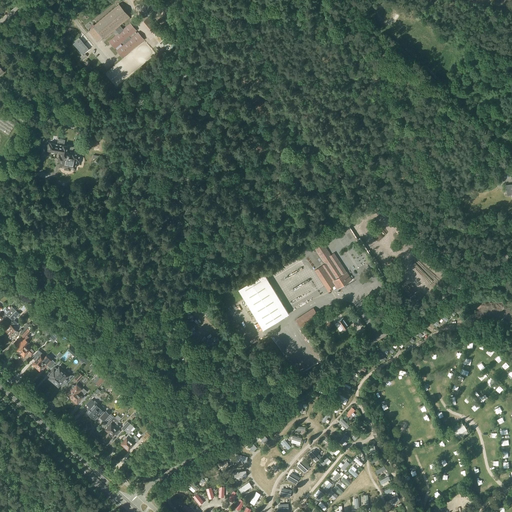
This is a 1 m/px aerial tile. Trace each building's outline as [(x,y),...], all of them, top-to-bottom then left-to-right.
[(123,29),(120,25),(130,17),(119,4),(95,24),(96,25),(89,31),(98,41),(101,39),(104,42),(114,33),(116,35),(109,41),(115,48),(116,48),(119,45),(122,42),(124,44),(121,46),(117,49),(116,50),(122,57),(144,39),(138,32),(131,38),(129,36),(136,30),(130,23),(123,29)] [(82,54),(89,49),(80,38),(73,44),(82,54)] [(75,127),(77,119),(64,117),(62,125),(75,127)] [(63,145),(64,140),(57,139),(57,144),(52,143),(49,143),(48,146),(47,150),(60,152),(59,156),(58,156),(57,160),(60,160),(59,165),(64,166),(64,168),(65,169),(67,170),(69,169),(69,167),(75,168),(75,165),(77,165),(79,164),(79,161),(78,159),(80,150),(74,149),(74,147),(63,145)] [(106,164),(107,157),(93,155),(92,162),(106,164)] [(330,255),(322,243),(315,248),(326,263),(315,270),(328,290),(335,285),(337,289),(351,279),(334,253),(330,255)] [(263,329),(289,314),(264,274),(239,289),(263,329)] [(8,316),(9,318),(16,310),(12,307),(9,310),(5,306),(2,309),(0,312),(0,321),(3,318),(6,314),(8,316)] [(301,327),(303,326),(318,316),(313,309),(296,320),(301,327)] [(9,334),(17,325),(19,323),(14,319),(20,313),(19,313),(16,310),(9,318),(13,321),(4,330),(9,334)] [(343,330),(349,326),(343,318),(337,321),(343,330)] [(22,330),(24,332),(31,324),(29,322),(28,324),(27,324),(22,330)] [(9,334),(12,337),(13,336),(14,337),(18,332),(17,331),(20,328),(17,325),(9,334)] [(19,352),(20,352),(20,353),(28,344),(29,343),(26,340),(29,337),(27,335),(30,331),(28,329),(21,336),(24,338),(19,344),(19,345),(20,346),(17,350),(18,350),(18,351),(19,352)] [(58,335),(54,331),(49,336),(54,340),(58,335)] [(35,351),(28,344),(20,353),(21,353),(21,354),(22,355),(23,355),(24,356),(24,355),(25,355),(26,354),(26,353),(27,352),(31,356),(35,351)] [(70,346),(67,350),(75,357),(79,353),(70,346)] [(38,350),(32,357),(34,359),(35,360),(33,363),(32,364),(33,364),(33,365),(34,366),(35,366),(36,367),(44,358),(43,358),(44,358),(45,356),(38,350)] [(44,358),(36,367),(36,368),(38,369),(40,371),(45,365),(46,364),(50,367),(54,362),(51,359),(51,358),(47,354),(44,358)] [(77,358),(85,365),(88,362),(86,360),(80,355),(77,358)] [(51,380),(53,382),(63,370),(59,366),(55,370),(53,368),(48,374),(50,376),(48,378),(49,378),(49,379),(51,381),(51,380)] [(64,371),(63,370),(53,382),(55,384),(57,386),(57,385),(58,386),(59,385),(60,384),(60,383),(63,381),(64,381),(65,381),(67,383),(74,375),(73,376),(72,375),(69,375),(64,371)] [(74,378),(78,382),(83,376),(79,372),(74,378)] [(102,375),(95,383),(98,386),(106,378),(102,375)] [(82,387),(77,383),(75,386),(74,385),(73,385),(72,386),(72,387),(73,388),(67,394),(68,395),(68,396),(69,397),(70,397),(72,399),(82,387)] [(82,400),(86,396),(84,394),(87,391),(84,389),(82,387),(72,399),(74,400),(74,401),(75,402),(76,402),(76,403),(81,398),(82,400)] [(86,412),(90,416),(96,409),(98,407),(100,405),(94,401),(88,408),(89,409),(86,412)] [(100,417),(104,421),(112,412),(104,405),(102,408),(105,411),(104,412),(100,417)] [(96,409),(90,416),(95,419),(96,418),(98,416),(99,417),(100,417),(104,412),(104,411),(98,407),(96,409)] [(109,432),(114,426),(117,423),(119,421),(111,413),(104,421),(108,424),(107,425),(107,426),(108,426),(105,429),(106,429),(106,430),(107,431),(108,431),(109,432)] [(147,421),(156,429),(158,426),(150,418),(147,421)] [(117,423),(114,426),(109,432),(109,433),(111,434),(112,435),(114,433),(116,435),(120,430),(118,428),(120,426),(117,423),(119,421),(117,423)] [(124,431),(124,430),(130,424),(127,421),(121,428),(124,431)] [(457,436),(459,439),(469,433),(467,430),(464,425),(462,422),(452,428),(454,432),(453,432),(456,437),(457,436)] [(124,445),(124,446),(132,437),(130,434),(132,432),(130,430),(134,427),(130,424),(124,430),(128,434),(126,436),(125,436),(123,438),(123,439),(124,440),(121,443),(122,444),(123,446),(124,445)] [(132,437),(124,446),(125,446),(125,447),(126,448),(127,448),(128,449),(130,446),(132,447),(139,439),(134,435),(132,437)]
